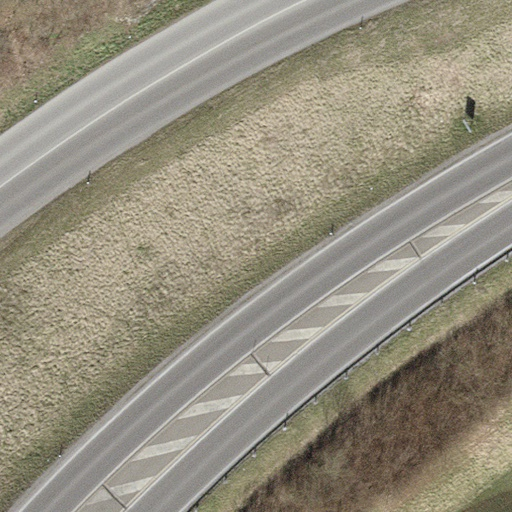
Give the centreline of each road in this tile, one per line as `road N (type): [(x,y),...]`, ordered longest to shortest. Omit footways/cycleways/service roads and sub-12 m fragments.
road 1 (trunk): [(104,511),(323,317),(511,192)]
road 2 (primary): [(0,196),(111,116),(319,0)]
